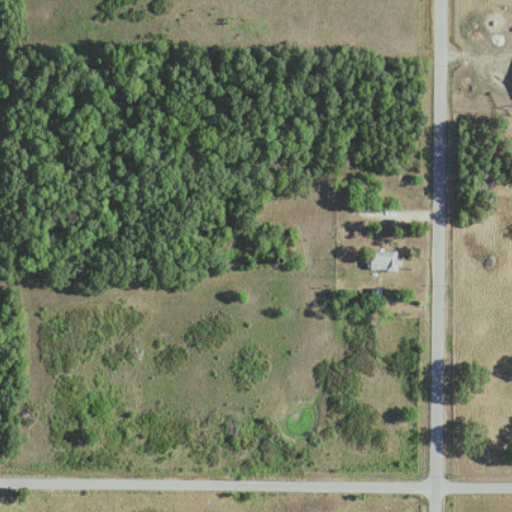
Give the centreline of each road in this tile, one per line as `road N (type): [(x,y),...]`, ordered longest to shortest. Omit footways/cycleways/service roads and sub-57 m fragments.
road 1 (residential): [(511,486),(0,479)]
road 2 (residential): [(436,511),(440,0)]
